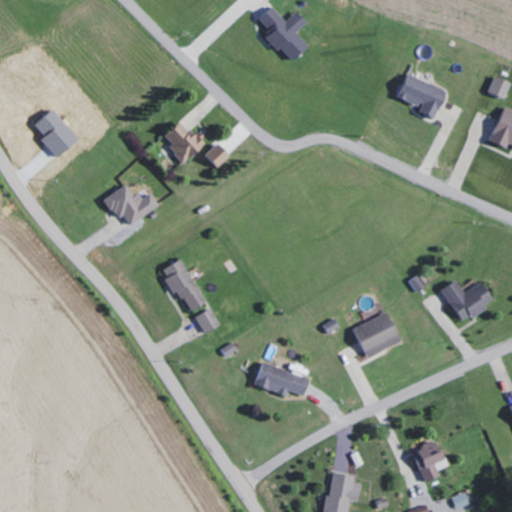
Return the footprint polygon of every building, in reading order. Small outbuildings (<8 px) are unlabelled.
[(299,33),(310,22),(299,11),(288,22),(274,7),(261,19),(273,32),(269,35),(295,63),(312,47),(299,33)] [(444,94),(402,74),(391,96),(416,108),(414,113),(431,121),(444,94)] [(506,83),(489,77),(483,94),(500,100),(506,83)] [(511,113),(497,108),(483,143),(500,150),(502,145),(511,148),(511,113)] [(37,124),(48,137),(45,140),(60,159),(82,141),(56,109),(37,124)] [(183,163),(210,147),(200,131),(192,136),(185,125),(166,136),(183,163)] [(234,156),(222,142),(205,156),(217,170),(234,156)] [(107,200),(119,219),(125,215),(133,226),(162,206),(153,193),(142,201),(130,184),(107,200)] [(163,269),(175,295),(181,292),(191,312),(206,305),(185,259),(163,269)] [(435,290),(457,323),(489,301),(476,282),(459,293),(450,280),(435,290)] [(207,335),(222,325),(211,309),(197,318),(207,335)] [(346,331),(361,360),(398,341),(383,312),(346,331)] [(306,379),(256,364),(249,387),(284,398),(285,393),(301,398),(306,379)] [(511,401),(501,406),(511,428),(511,401)] [(408,451),(419,482),(436,476),(434,470),(443,467),(433,442),(408,451)] [(344,511),(347,502),(355,504),(358,485),(351,484),(352,478),(329,473),(321,511),(344,511)] [(449,499),(453,510),(466,505),(461,494),(449,499)]
